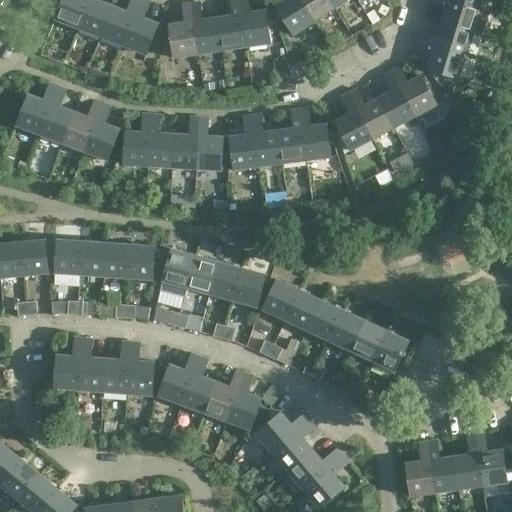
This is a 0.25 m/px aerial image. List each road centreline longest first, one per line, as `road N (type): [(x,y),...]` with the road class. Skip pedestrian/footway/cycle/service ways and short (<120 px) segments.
road 1 (residential): [(381,443),(374,431),(276,372),(179,336),(14,326)]
road 2 (residential): [(203,511),(196,484),(181,471),(91,466),(29,428),(14,326)]
road 3 (residential): [(296,78),(303,96),(319,94),(400,52),(417,0)]
road 4 (residential): [(381,443),(418,405),(488,391),(511,376)]
